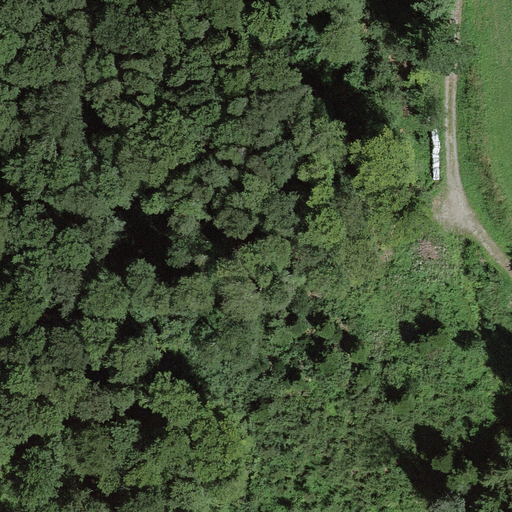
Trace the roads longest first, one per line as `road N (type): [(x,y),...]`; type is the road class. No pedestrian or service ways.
road 1 (track): [(511,271),(477,228),(452,171),(450,0)]
road 2 (unclassified): [(0,340),(122,511)]
